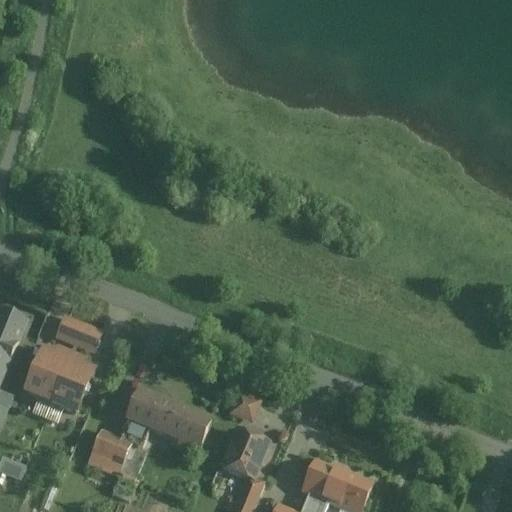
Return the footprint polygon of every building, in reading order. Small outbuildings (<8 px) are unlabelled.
[(0,318),(0,340),(18,348),(25,329),(0,318)] [(66,324),(58,344),(75,351),(83,331),(66,324)] [(99,338),(83,331),(75,351),(91,357),(99,338)] [(0,340),(0,384),(4,375),(6,376),(18,348),(0,340)] [(57,363),(44,358),(28,398),(52,408),(71,360),(60,355),(57,363)] [(83,365),(71,360),(52,408),(76,418),(92,377),(80,372),(83,365)] [(140,394),(128,424),(151,434),(180,446),(178,451),(196,459),(211,424),(140,394)] [(102,435),(88,467),(135,487),(148,457),(142,454),(151,434),(128,424),(120,443),(102,435)] [(238,434),(222,472),(248,483),(253,485),(253,483),(269,447),(238,434)] [(5,460),(0,473),(24,483),(29,470),(5,460)] [(315,466),(305,493),(351,511),(360,511),(370,488),(315,466)] [(265,488),(253,483),(253,485),(248,483),(239,503),(255,510),(265,488)]
